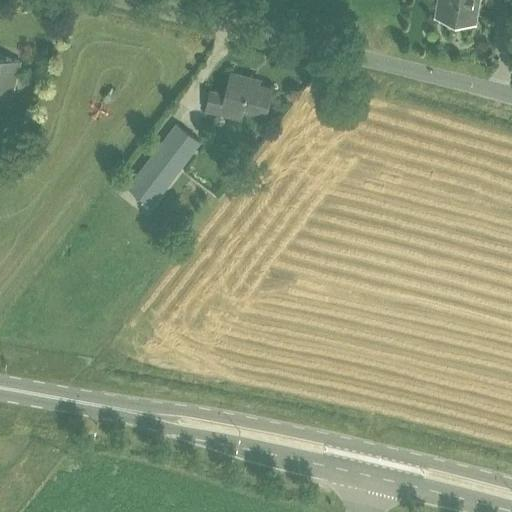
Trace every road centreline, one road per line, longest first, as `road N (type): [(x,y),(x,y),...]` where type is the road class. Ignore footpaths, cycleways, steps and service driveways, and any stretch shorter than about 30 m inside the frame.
road 1 (secondary): [(94,407),(511,507)]
road 2 (secondary): [(511,487),(258,426),(94,407)]
road 3 (unclassified): [(511,102),(127,0)]
